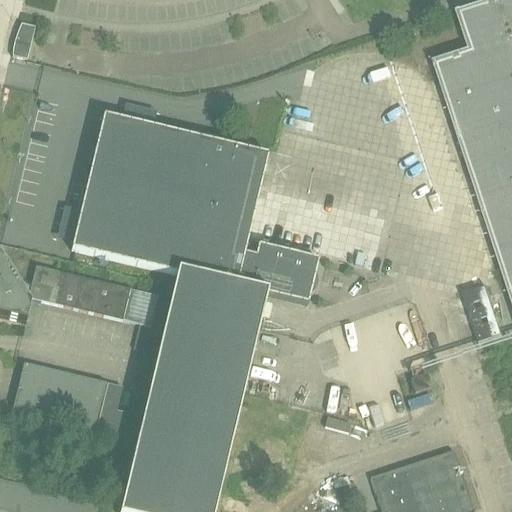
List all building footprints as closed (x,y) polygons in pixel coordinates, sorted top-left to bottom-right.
[(511,0),(506,0),(457,16),(469,53),(434,64),(511,305),(511,0)] [(12,58),(26,62),(31,42),(35,29),(21,26),(12,58)] [(103,118),(70,252),(99,259),(176,277),(136,445),(119,511),(214,511),(242,396),(266,297),(307,307),(317,263),(257,248),(254,259),(244,256),(247,240),(259,193),(267,157),(247,153),(103,118)] [(26,300),(149,330),(156,299),(55,274),(35,269),(34,271),(35,272),(33,282),(32,281),(31,289),(16,285),(0,259),(0,318),(25,325),(30,307),(26,300)] [(122,389),(106,386),(23,366),(12,414),(95,433),(122,439),(128,415),(116,413),(122,389)] [(380,511),(471,511),(453,453),(370,480),(380,511)] [(45,495),(7,486),(0,484),(0,511),(94,511),(96,507),(45,495)]
